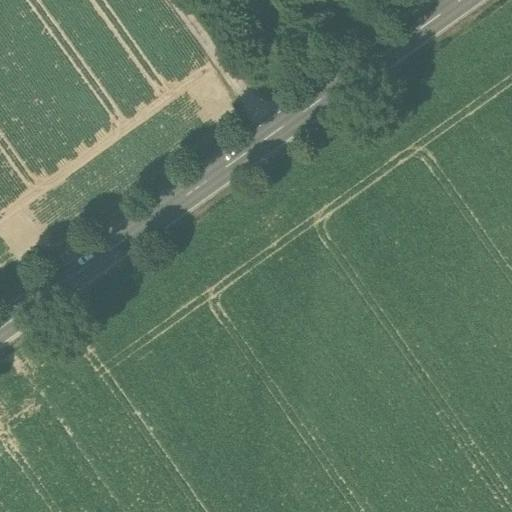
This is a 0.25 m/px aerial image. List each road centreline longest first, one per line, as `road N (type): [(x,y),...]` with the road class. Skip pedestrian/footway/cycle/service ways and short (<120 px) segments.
road 1 (secondary): [(465,0),(0,330)]
road 2 (track): [(274,136),(172,0)]
